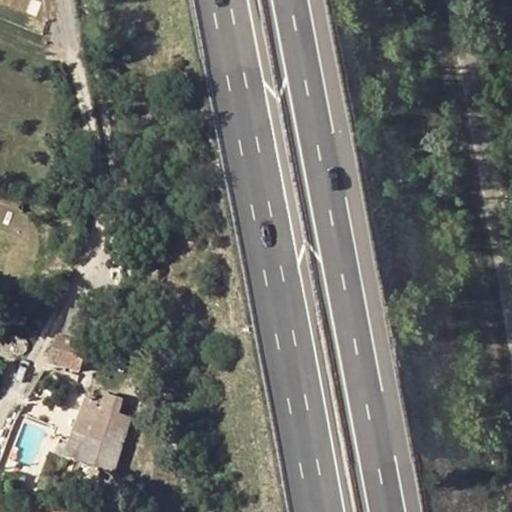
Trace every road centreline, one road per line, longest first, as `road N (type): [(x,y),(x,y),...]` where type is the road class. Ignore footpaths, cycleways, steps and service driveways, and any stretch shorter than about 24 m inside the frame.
road 1 (motorway): [(215,0),(311,511)]
road 2 (motorway): [(399,511),(309,0)]
road 3 (residential): [(511,296),(458,0)]
